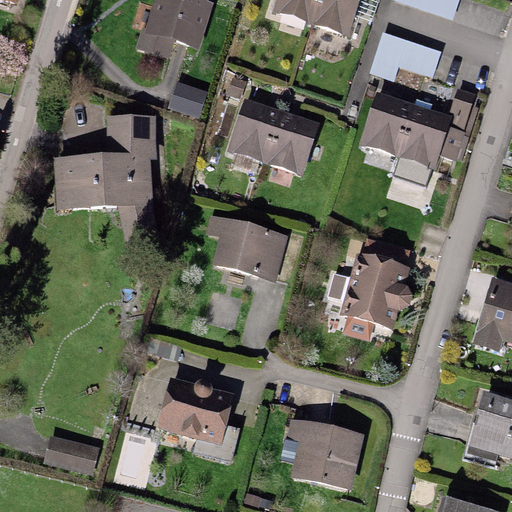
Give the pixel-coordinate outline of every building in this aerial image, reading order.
[(0,0),(0,6),(23,13),(26,0),(0,0)] [(283,0),(278,18),(350,40),(362,0),(283,0)] [(394,0),(394,2),(453,23),(459,6),(442,0),(394,0)] [(155,7),(146,42),(197,55),(208,11),(169,2),(167,10),(155,7)] [(458,94),(449,127),(464,131),(473,98),(458,94)] [(379,103),(363,150),(433,174),(449,127),(379,103)] [(245,111),(231,157),(303,178),(317,133),(245,111)] [(56,174),(57,216),(149,214),(148,169),(157,168),(156,129),(108,130),(109,173),(56,174)] [(222,244),(216,273),(270,285),(281,242),(210,225),(207,241),(222,244)] [(360,265),(343,323),(388,336),(393,320),(400,321),(405,319),(409,314),(409,307),(408,304),(405,302),(399,300),(405,278),(360,265)] [(511,297),(491,292),(476,351),(498,357),(501,348),(511,350),(511,297)] [(167,395),(160,439),(222,450),(230,406),(167,395)] [(511,415),(486,408),(473,452),(511,463),(511,415)] [(366,444),(291,426),(287,445),(300,448),(292,484),(354,498),(366,444)] [(98,454),(50,443),(45,466),(93,477),(98,454)]
